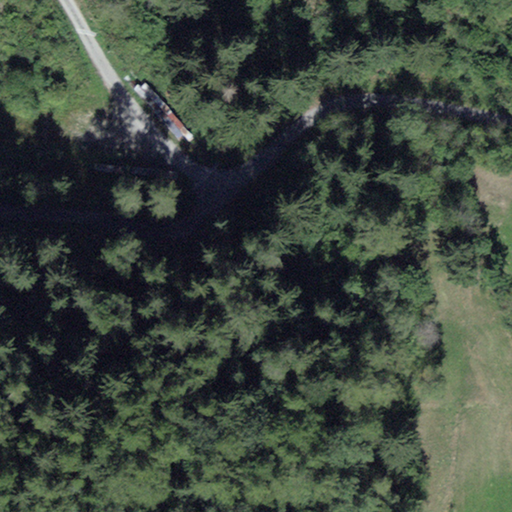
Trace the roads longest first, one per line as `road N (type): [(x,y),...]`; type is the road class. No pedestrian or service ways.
road 1 (track): [(511,121),(340,99),(273,146),(226,158)]
road 2 (track): [(0,215),(163,232),(206,220),(228,192),(226,158)]
road 3 (track): [(226,158),(190,166),(70,0)]
